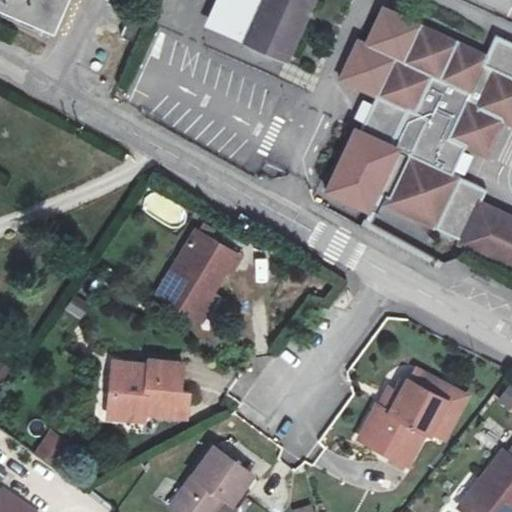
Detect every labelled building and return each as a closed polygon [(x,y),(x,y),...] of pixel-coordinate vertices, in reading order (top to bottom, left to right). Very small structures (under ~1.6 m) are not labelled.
[(0,0),(0,5),(38,21),(46,0),(0,0)] [(219,0),(206,31),(291,69),(320,0),(219,0)] [(490,63),(427,35),(411,71),(405,69),(386,108),(414,122),(399,157),(364,140),(336,200),(373,218),(382,200),(398,208),(394,216),(444,240),(468,188),(459,184),(472,155),(489,162),(507,126),(511,128),(511,81),(490,71),(490,63)] [(98,48),(82,42),(76,56),(92,63),(98,48)] [(152,187),(138,207),(176,232),(189,213),(152,187)] [(511,214),(475,197),(455,243),(511,270),(511,214)] [(192,234),(157,297),(195,317),(222,269),(227,272),(235,257),(192,234)] [(257,282),(272,282),(272,255),(257,255),(257,282)] [(186,363),(131,361),(130,390),(119,389),(118,414),(151,415),(152,409),(193,410),(194,387),(185,387),(186,363)] [(120,361),(119,389),(130,390),(131,361),(120,361)] [(449,395),(412,377),(395,410),(380,402),(364,435),(410,457),(426,424),(433,427),(449,395)] [(32,452),(52,467),(70,443),(50,428),(32,452)] [(511,441),(488,471),(467,495),(487,511),(504,511),(511,504),(511,441)] [(227,446),(189,506),(197,511),(230,511),(240,497),(246,501),(266,471),(227,446)] [(462,490),(467,495),(488,471),(482,466),(462,490)] [(0,511),(26,511),(0,495),(0,511)]
